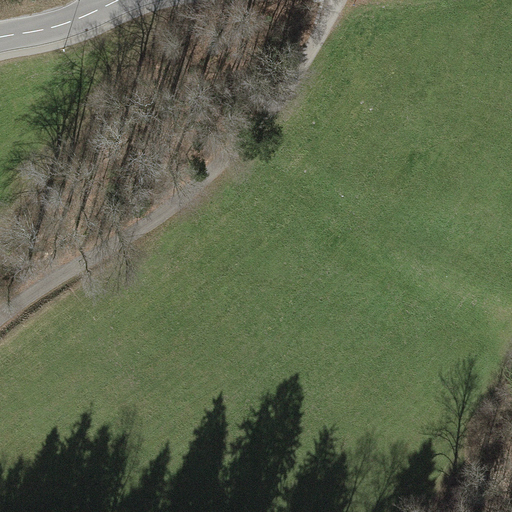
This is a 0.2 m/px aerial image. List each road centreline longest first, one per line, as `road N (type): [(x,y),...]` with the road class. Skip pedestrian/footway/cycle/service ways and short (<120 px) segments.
road 1 (track): [(336,0),(288,89),(210,178),(0,318)]
road 2 (tertiary): [(0,37),(57,26),(119,0)]
